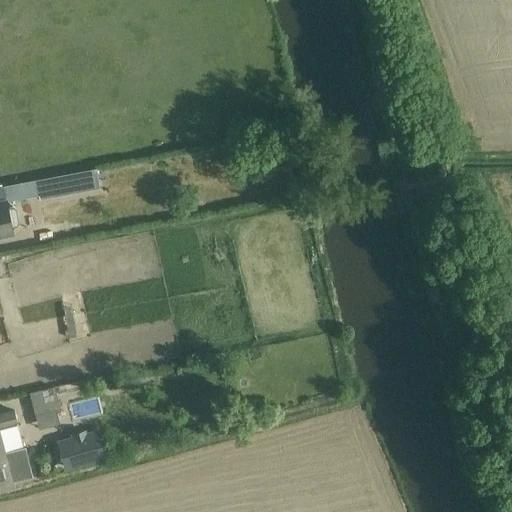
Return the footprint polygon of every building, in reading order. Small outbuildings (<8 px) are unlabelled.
[(96,167),(35,179),(38,195),(99,183),(96,167)] [(0,237),(15,234),(13,226),(17,225),(19,221),(16,207),(13,205),(9,206),(7,197),(5,198),(2,185),(0,185),(0,237)] [(56,384),(30,390),(36,413),(61,407),(56,386),(56,384)] [(0,488),(15,485),(14,481),(33,476),(25,447),(24,448),(18,424),(19,424),(16,410),(0,414),(0,488)] [(96,431),(57,441),(64,468),(103,458),(96,431)] [(103,460),(59,473),(63,485),(106,473),(103,460)]
